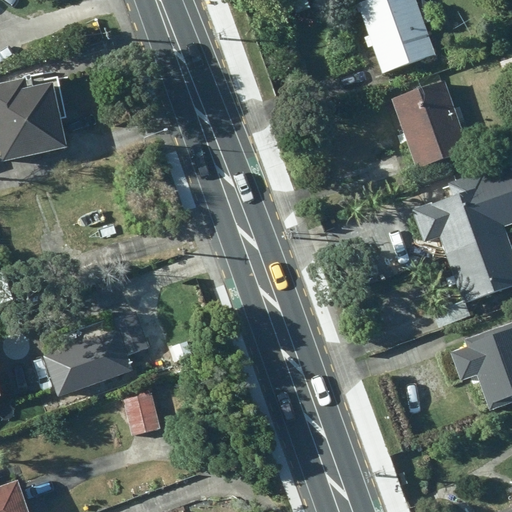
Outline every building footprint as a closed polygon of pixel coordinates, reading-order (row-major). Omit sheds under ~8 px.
[(413,0),(376,0),(356,7),(380,77),(434,59),(413,0)] [(53,79),(0,90),(0,169),(69,155),(53,79)] [(104,79),(78,86),(86,116),(112,109),(104,79)] [(443,85),(389,104),(414,173),(468,154),(443,85)] [(453,258),(507,237),(511,235),(511,177),(414,212),(429,252),(448,245),(453,258)] [(511,250),(507,237),(453,258),(472,310),(511,296),(511,250)] [(101,333),(38,351),(51,396),(129,374),(123,355),(148,347),(138,311),(98,322),(101,333)] [(511,327),(446,348),(458,386),(477,380),(489,416),(511,408),(511,327)] [(151,392),(121,400),(132,439),(162,430),(151,392)] [(0,511),(27,511),(18,485),(0,490),(0,511)]
